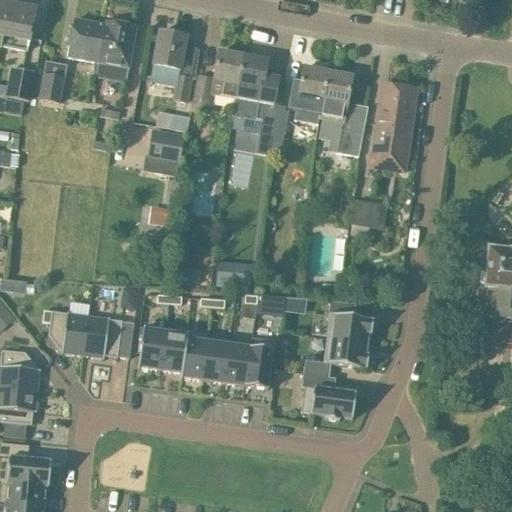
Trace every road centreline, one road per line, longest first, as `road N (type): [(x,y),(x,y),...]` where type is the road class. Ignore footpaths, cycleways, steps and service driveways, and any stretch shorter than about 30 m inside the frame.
road 1 (residential): [(351,458),(395,394),(412,339),(449,45)]
road 2 (residential): [(351,458),(90,421),(79,511)]
road 3 (residential): [(206,0),(449,45)]
